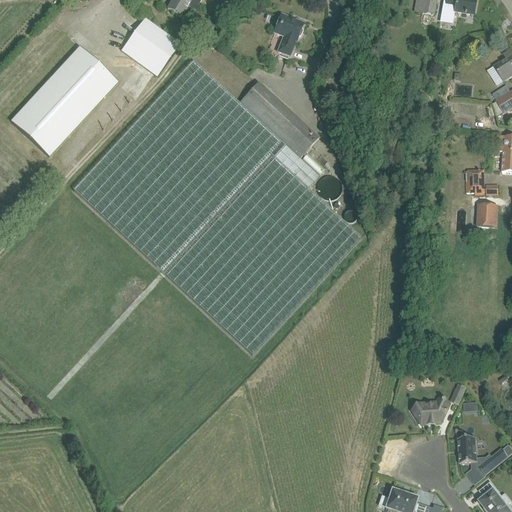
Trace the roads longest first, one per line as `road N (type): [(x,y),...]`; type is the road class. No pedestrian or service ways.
road 1 (unknown): [(242,0),(0,259)]
road 2 (track): [(110,511),(69,432),(0,439)]
